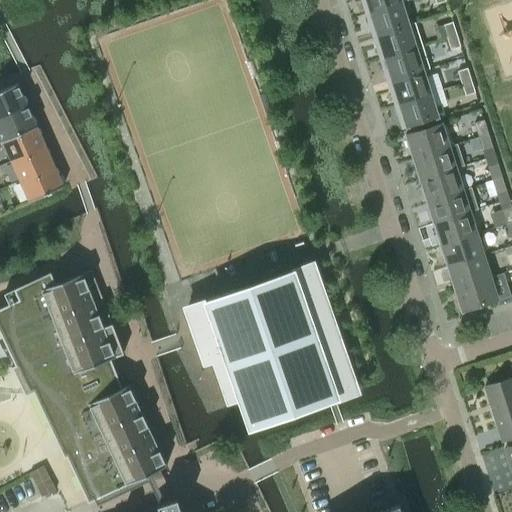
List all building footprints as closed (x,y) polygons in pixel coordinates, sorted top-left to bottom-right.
[(361,0),(366,14),(401,2),(408,0),(407,0),(361,0)] [(408,25),(401,2),(366,14),(370,28),(375,27),(378,35),(408,25)] [(443,25),(447,38),(457,35),(452,22),(443,25)] [(408,25),(378,35),(380,43),(376,45),(380,59),(422,46),(415,23),(408,25)] [(460,47),(457,35),(447,38),(451,50),(460,47)] [(429,69),(422,46),(380,59),(385,74),(390,73),(392,81),(423,71),(429,69)] [(457,71),(462,84),(471,81),(467,68),(457,71)] [(430,94),(423,71),(392,81),(395,89),(390,90),(395,105),(430,94)] [(471,81),(462,84),(466,96),(475,93),(471,81)] [(18,84),(0,91),(0,117),(27,105),(18,84)] [(437,118),(430,94),(395,105),(399,120),(404,118),(407,126),(402,128),(402,129),(437,118)] [(27,105),(0,117),(0,135),(2,141),(37,126),(27,105)] [(478,138),(488,135),(484,121),(474,124),(478,138)] [(415,158),(448,147),(441,125),(405,136),(409,150),(412,149),(415,158)] [(37,126),(2,141),(11,161),(45,146),(37,126)] [(493,148),(488,135),(478,138),(483,151),(493,148)] [(418,166),(414,167),(419,180),(455,169),(455,168),(464,165),(458,144),(448,147),(415,158),(418,166)] [(45,146),(11,161),(20,181),(54,165),(45,146)] [(492,181),(502,178),(497,164),(488,167),(492,181)] [(54,165),(20,181),(29,201),(63,186),(54,165)] [(429,201),(462,191),(455,169),(419,180),(423,194),(426,193),(429,201)] [(506,192),(502,178),(492,181),(496,195),(506,192)] [(431,209),(428,210),(433,224),(469,213),(468,212),(478,209),(471,188),(462,191),(429,201),(431,209)] [(506,225),(511,222),(511,209),(511,207),(501,211),(506,225)] [(443,245),(475,234),(469,213),(433,224),(437,237),(440,236),(443,245)] [(446,267),(482,256),(475,234),(443,245),(445,253),(442,254),(446,267)] [(456,288),(489,278),(482,256),(446,267),(451,281),(454,280),(456,288)] [(205,362),(214,359),(228,401),(239,397),(250,427),(337,397),(355,390),(312,266),(186,309),(205,362)] [(65,457),(67,456),(89,502),(167,466),(143,413),(147,411),(134,382),(117,390),(106,361),(124,354),(91,270),(48,287),(44,276),(4,293),(9,304),(0,308),(0,330),(16,364),(12,366),(26,395),(34,391),(65,457)] [(473,311),(472,308),(511,296),(504,273),(489,278),(456,288),(459,296),(456,297),(461,315),(473,311)] [(502,441),(511,438),(511,377),(499,382),(498,379),(488,382),(489,385),(484,387),(502,441)] [(43,466),(29,473),(42,496),(56,489),(43,466)] [(182,511),(178,499),(137,511),(182,511)]
